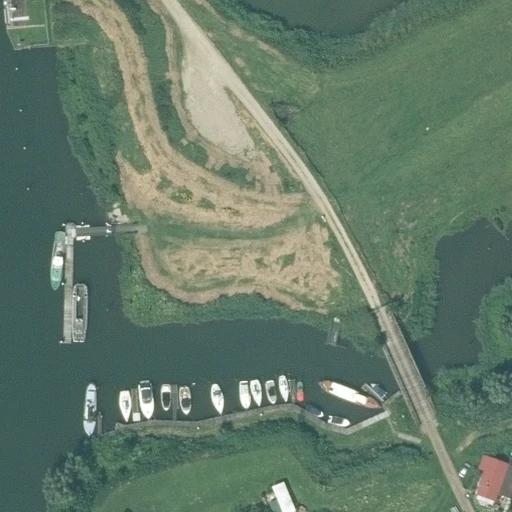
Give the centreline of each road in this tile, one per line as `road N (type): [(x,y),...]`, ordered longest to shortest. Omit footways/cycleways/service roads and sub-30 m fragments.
road 1 (track): [(356,268),(298,168),(170,0)]
road 2 (track): [(315,124),(348,87),(511,6)]
road 3 (track): [(321,204),(511,76)]
road 4 (track): [(427,424),(356,268)]
road 5 (track): [(237,86),(297,101),(355,182)]
